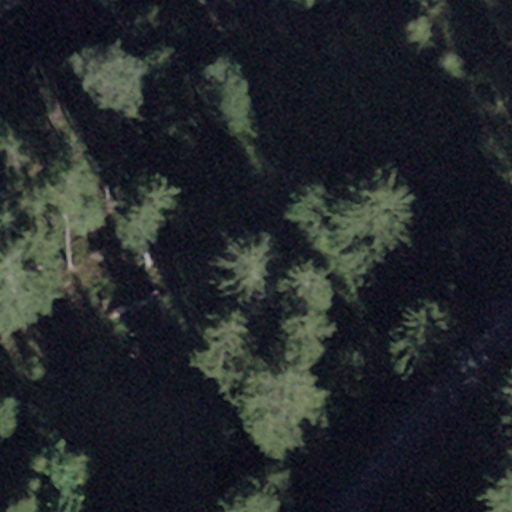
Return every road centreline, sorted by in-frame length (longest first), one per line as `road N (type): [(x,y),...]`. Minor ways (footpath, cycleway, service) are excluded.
road 1 (track): [(0,208),(197,0)]
road 2 (track): [(511,323),(349,511)]
